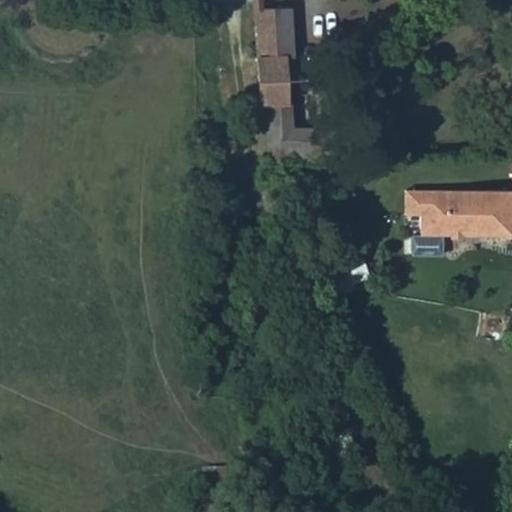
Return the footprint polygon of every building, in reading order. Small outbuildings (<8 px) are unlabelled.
[(277,7),(250,9),(252,53),(280,51),(277,7)] [(280,51),(252,53),(255,102),(282,101),(280,51)] [(282,101),(255,102),(259,161),(330,161),(329,127),(284,128),(283,110),(282,101)] [(414,215),(414,191),(399,191),(399,215),(414,215)] [(507,191),(414,191),(414,215),(414,235),(507,235),(507,191)] [(321,297),(368,280),(358,252),(311,269),(321,297)]
